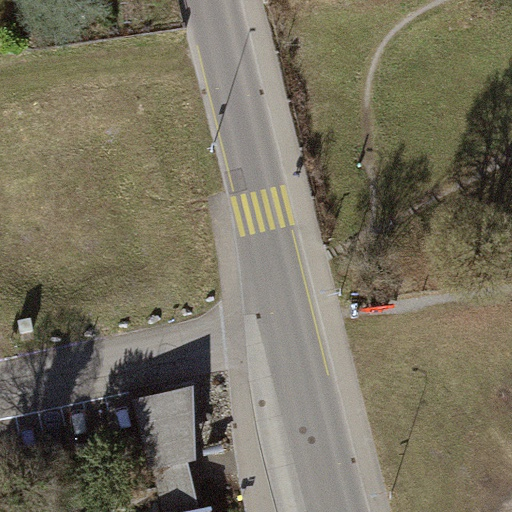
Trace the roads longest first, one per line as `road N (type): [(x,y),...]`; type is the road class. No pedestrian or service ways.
road 1 (tertiary): [(338,511),(214,0)]
road 2 (track): [(0,81),(222,42)]
